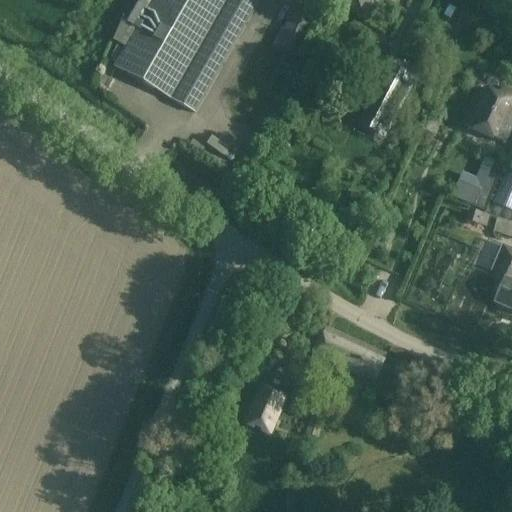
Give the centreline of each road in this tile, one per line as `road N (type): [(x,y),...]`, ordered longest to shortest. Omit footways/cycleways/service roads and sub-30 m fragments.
road 1 (unclassified): [(511,388),(366,325),(233,241)]
road 2 (unclassified): [(122,511),(233,241)]
road 3 (unclassified): [(233,241),(0,68)]
